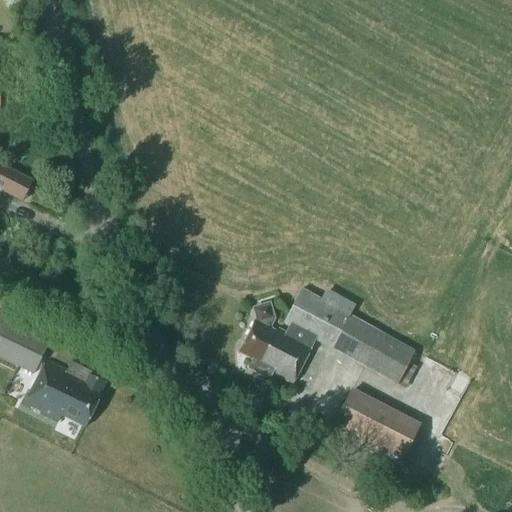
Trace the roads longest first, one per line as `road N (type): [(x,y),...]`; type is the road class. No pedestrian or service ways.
road 1 (tertiary): [(242,511),(130,291),(88,175),(50,0)]
road 2 (track): [(454,511),(393,508),(254,438),(206,440)]
